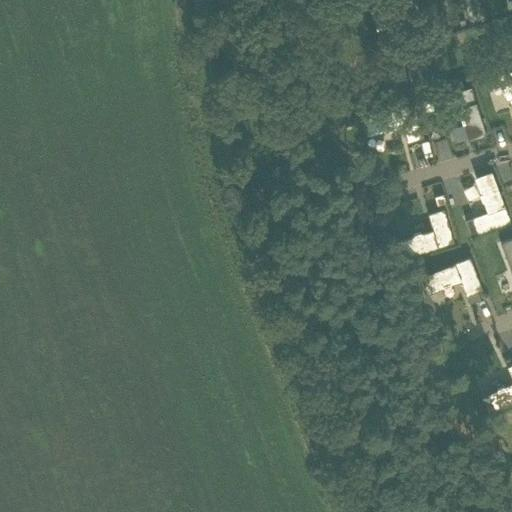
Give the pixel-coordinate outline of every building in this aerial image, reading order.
[(369,0),(376,29),(361,32),(364,43),(370,47),(398,41),(394,25),(388,0),(369,0)] [(428,33),(443,30),(435,0),(416,0),(417,2),(421,1),(428,33)] [(486,16),(481,0),(464,0),(469,21),(486,16)] [(508,97),(511,108),(511,68),(498,73),(506,98),(508,97)] [(486,133),(471,86),(438,96),(443,112),(458,108),(467,139),(486,133)] [(434,108),(432,100),(424,102),(426,111),(434,108)] [(362,116),(365,127),(368,135),(403,125),(407,141),(423,137),(415,102),(399,106),(362,116)] [(424,152),(431,150),(428,139),(421,141),(424,152)] [(492,169),(473,176),(487,211),(471,217),(477,233),(510,220),(492,169)] [(437,204),(446,202),(443,193),(434,195),(437,204)] [(432,228),(400,238),(397,239),(401,257),(405,256),(453,241),(444,208),(428,213),(432,228)] [(469,232),(476,230),(471,217),(465,220),(469,232)] [(511,236),(501,241),(511,269),(511,236)] [(477,290),(481,288),(469,256),(420,275),(427,293),(461,280),(467,294),(477,290)] [(480,298),(477,290),(467,294),(470,302),(480,298)] [(511,401),(511,363),(507,365),(511,375),(511,382),(482,396),(490,412),(511,401)]
